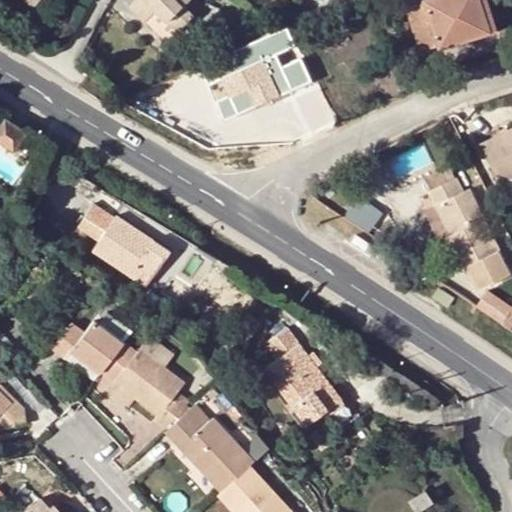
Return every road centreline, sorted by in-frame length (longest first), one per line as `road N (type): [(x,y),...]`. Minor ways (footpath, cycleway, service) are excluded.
road 1 (residential): [(511,81),(298,159),(252,230)]
road 2 (secondary): [(252,230),(511,396)]
road 3 (secondary): [(47,105),(252,230)]
road 4 (residential): [(511,509),(484,441),(511,397)]
